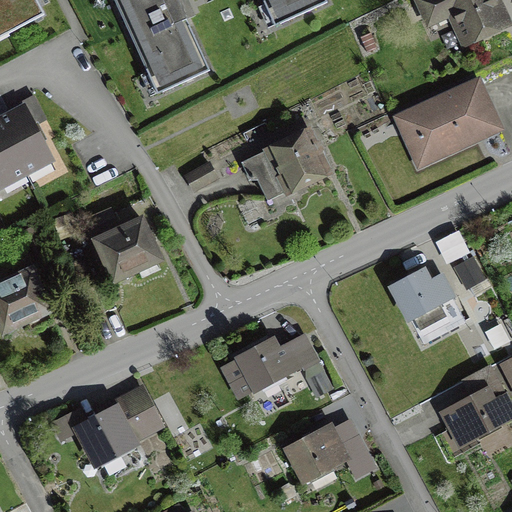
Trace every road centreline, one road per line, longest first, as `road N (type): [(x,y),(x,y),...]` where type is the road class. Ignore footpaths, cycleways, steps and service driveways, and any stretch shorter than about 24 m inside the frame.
road 1 (residential): [(226,311),(127,139),(41,55),(0,78)]
road 2 (residential): [(424,511),(303,277)]
road 3 (residential): [(0,408),(226,311)]
road 4 (residential): [(303,277),(511,179)]
